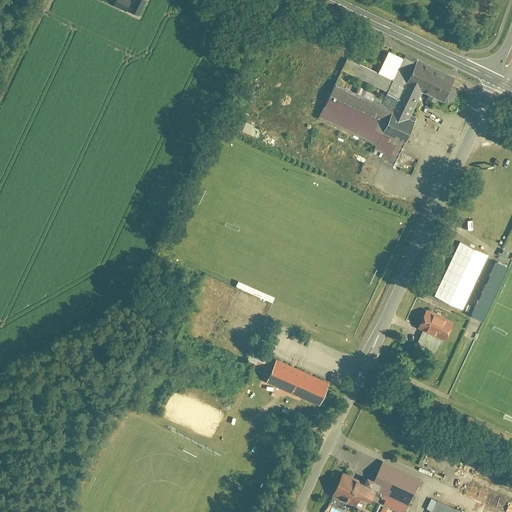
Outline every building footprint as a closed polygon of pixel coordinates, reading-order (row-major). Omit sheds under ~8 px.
[(122,0),(117,0),(114,7),(130,14),(134,6),(122,0)] [(138,0),(132,16),(140,19),(147,2),(140,0),(138,0)] [(337,84),(320,118),(398,157),(415,122),(410,120),(422,93),(442,102),(448,89),(410,72),(414,63),(387,51),(379,69),(352,56),(345,73),(400,98),(394,112),(337,84)] [(246,122),(240,134),(261,143),(266,131),(246,122)] [(497,262),(472,319),(485,325),(510,268),(497,262)] [(275,300),(239,284),(237,288),(274,305),(275,300)] [(430,306),(419,331),(445,343),(457,318),(430,306)] [(275,361),(265,383),(319,407),(329,384),(275,361)] [(383,462),(371,488),(408,505),(420,479),(383,462)] [(345,476),(334,498),(360,511),(363,511),(374,491),(345,476)] [(439,499),(433,511),(467,511),(468,511),(439,499)]
